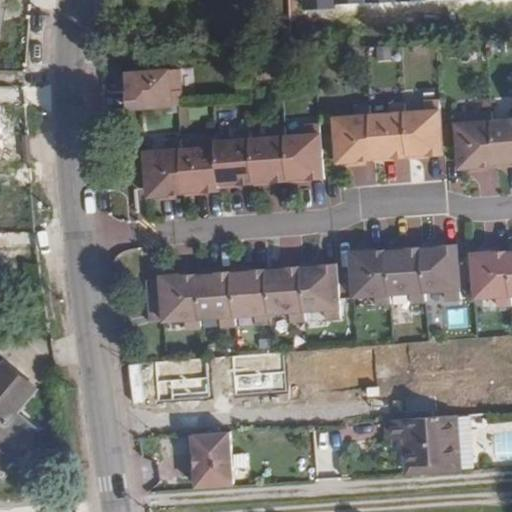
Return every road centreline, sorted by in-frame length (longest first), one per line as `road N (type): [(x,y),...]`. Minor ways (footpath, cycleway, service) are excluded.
road 1 (residential): [(77,234),(338,218),(361,205),(511,208)]
road 2 (unknown): [(511,400),(105,433)]
road 3 (secondary): [(77,234),(117,511)]
road 4 (track): [(511,496),(257,511)]
road 5 (secondary): [(73,0),(68,109),(77,234)]
